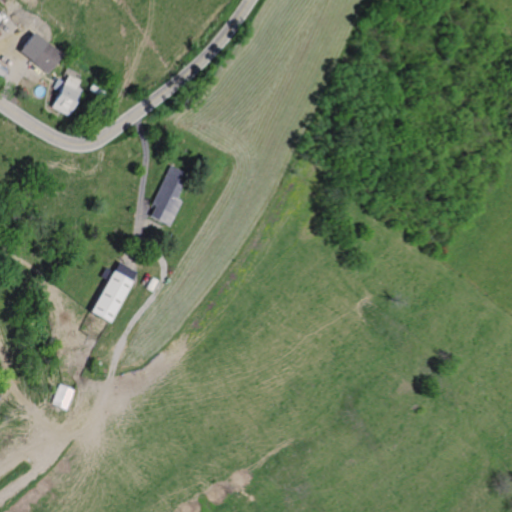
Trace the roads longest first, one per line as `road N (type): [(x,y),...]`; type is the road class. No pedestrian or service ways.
road 1 (track): [(134,239),(163,265),(165,285),(124,336),(92,420),(79,433),(47,430),(28,410),(0,349)]
road 2 (secondary): [(246,0),(190,69),(93,142),(59,142),(0,106)]
